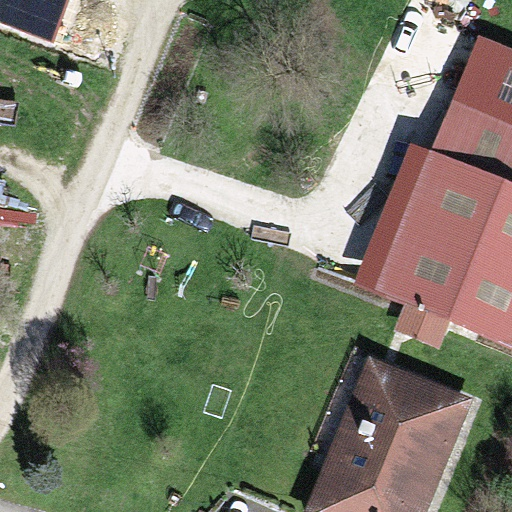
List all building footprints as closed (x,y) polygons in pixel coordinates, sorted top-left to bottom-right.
[(0,0),(0,26),(79,56),(99,0),(0,0)] [(511,131),(456,107),(432,162),(511,196),(511,131)] [(511,196),(432,162),(375,291),(511,350),(511,196)] [(369,363),(330,455),(346,462),(385,370),(369,363)] [(346,462),(330,455),(305,511),(413,511),(460,401),(385,370),(346,462)]
